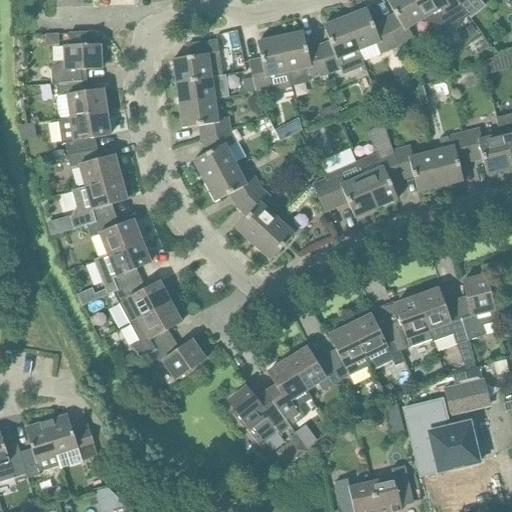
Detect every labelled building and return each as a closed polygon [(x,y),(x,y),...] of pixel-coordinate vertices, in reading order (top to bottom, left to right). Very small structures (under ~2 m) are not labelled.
[(385,0),(394,14),(384,20),(386,25),(397,48),(414,38),(408,29),(424,19),(412,0),(385,0)] [(412,0),(424,19),(434,36),(467,17),(462,9),(455,0),(412,0)] [(455,0),(462,9),(473,0),(455,0)] [(366,9),(345,18),(358,52),(369,47),(376,45),(380,55),(397,48),(386,25),(384,20),(373,24),(366,9)] [(329,42),(318,46),(319,51),(327,75),(340,70),(342,75),(364,67),(362,61),(358,52),(345,18),(323,26),(329,42)] [(303,32),(280,37),(288,73),(291,86),(309,82),(308,79),(327,75),(319,51),(318,46),(306,48),(303,32)] [(56,80),(56,84),(82,81),(81,70),(101,70),(100,45),(88,46),(87,34),(69,34),(69,47),(64,47),(65,62),(60,62),(50,71),(51,81),(56,80)] [(46,45),(54,45),(57,42),(57,36),(46,36),(46,45)] [(250,62),(248,62),(251,72),(252,79),(255,91),(256,95),(291,88),(291,86),(288,73),(280,37),(257,43),(260,60),(250,62)] [(172,60),(175,83),(212,78),(209,59),(219,57),(217,41),(192,44),(194,57),(172,60)] [(493,59),(483,62),(487,75),(496,73),(493,59)] [(215,100),(212,78),(175,83),(179,106),(215,100)] [(252,79),(242,81),(245,93),(255,91),(252,79)] [(83,93),(82,81),(56,84),(58,97),(56,98),(54,99),(53,100),(52,102),(51,104),(50,106),(50,108),(50,110),(51,112),(51,114),(52,115),(54,117),(55,118),(57,119),(59,120),(61,120),(106,113),(102,90),(83,93)] [(204,126),(206,139),(230,131),(228,118),(218,119),(215,100),(179,106),(182,129),(204,126)] [(65,144),(67,155),(92,150),(90,139),(109,136),(106,113),(61,120),(58,120),(61,144),(65,144)] [(283,127),(275,131),(280,141),(288,137),(283,127)] [(479,129),(463,133),(469,158),(481,155),(486,176),(509,170),(500,135),(481,139),(479,129)] [(237,143),(230,131),(206,139),(212,151),(193,161),(203,182),(236,165),(227,148),(237,143)] [(511,131),(500,135),(509,170),(511,169),(511,131)] [(431,152),(440,188),(463,182),(457,160),(469,158),(463,133),(447,137),(449,147),(431,152)] [(410,147),(392,151),(400,175),(412,172),(417,193),(440,188),(431,152),(413,157),(410,147)] [(95,161),(92,150),(67,155),(70,168),(79,166),(85,188),(120,179),(114,156),(95,161)] [(378,153),(356,163),(361,176),(376,210),(397,201),(391,186),(402,181),(400,175),(392,151),(379,156),(378,153)] [(356,163),(323,178),(324,180),(334,204),(334,203),(336,209),(348,204),(354,219),(376,210),(361,176),(356,163)] [(234,192),(241,204),(260,188),(254,177),(245,182),(236,165),(203,182),(214,203),(234,192)] [(73,229),(86,225),(110,217),(107,206),(126,201),(120,179),(85,188),(71,192),(77,209),(69,218),(73,229)] [(334,204),(324,180),(312,185),(322,208),(334,204)] [(235,230),(254,247),(279,220),(263,206),(270,198),(260,188),(241,204),(250,213),(235,230)] [(99,234),(108,255),(141,242),(132,220),(114,228),(110,217),(86,225),(90,237),(99,234)] [(294,234),(279,220),(254,247),(270,261),(294,234)] [(108,255),(94,261),(107,295),(113,292),(136,281),(131,271),(150,264),(141,242),(108,255)] [(467,301),(456,304),(468,342),(486,337),(483,327),(498,322),(485,276),(462,282),(467,301)] [(141,292),(136,281),(113,292),(119,304),(127,299),(138,320),(170,303),(158,282),(141,292)] [(416,297),(432,340),(433,343),(454,336),(457,346),(468,342),(456,304),(445,308),(438,289),(416,297)] [(390,329),(400,352),(410,348),(432,340),(416,297),(394,305),(401,324),(390,329)] [(170,303),(138,320),(129,324),(139,343),(132,346),(140,360),(147,356),(169,342),(163,333),(181,323),(170,303)] [(371,315),(350,326),(366,358),(370,366),(372,371),(391,362),(394,367),(405,362),(400,352),(390,329),(380,333),(371,315)] [(338,354),(328,359),(340,382),(349,377),(370,366),(366,358),(350,326),(329,336),(338,354)] [(500,329),(502,339),(510,338),(507,328),(500,329)] [(175,352),(169,342),(147,356),(154,367),(162,361),(176,381),(205,360),(191,340),(175,352)] [(340,382),(328,359),(317,365),(307,348),(287,361),(306,391),(307,390),(318,384),(323,392),(330,387),(340,382)] [(307,390),(306,391),(287,361),(267,373),(275,386),(265,393),(290,428),(305,417),(299,407),(312,399),(307,390)] [(456,388),(445,390),(451,415),(489,406),(489,405),(483,381),(482,382),(456,388)] [(243,429),(246,426),(249,430),(247,431),(260,448),(278,434),(280,436),(290,428),(265,393),(256,399),(247,388),(227,402),(235,412),(232,415),(243,429)] [(442,399),(404,408),(418,471),(445,465),(446,469),(453,468),(454,469),(463,467),(462,465),(481,461),(481,460),(477,445),(474,446),(473,439),(472,438),(476,438),(472,422),(449,427),(442,399)] [(61,469),(98,457),(90,431),(74,436),(67,416),(46,422),(60,466),(61,469)] [(31,449),(20,453),(25,472),(28,479),(40,475),(39,473),(60,466),(46,422),(25,429),(31,449)] [(0,432),(0,479),(25,472),(17,445),(5,449),(0,432)] [(393,478),(371,483),(377,511),(397,511),(402,511),(401,507),(412,504),(404,466),(391,469),(393,478)] [(377,511),(371,483),(349,488),(348,480),(335,482),(341,511),(377,511)] [(34,500),(24,503),(26,511),(29,511),(37,510),(34,500)]
